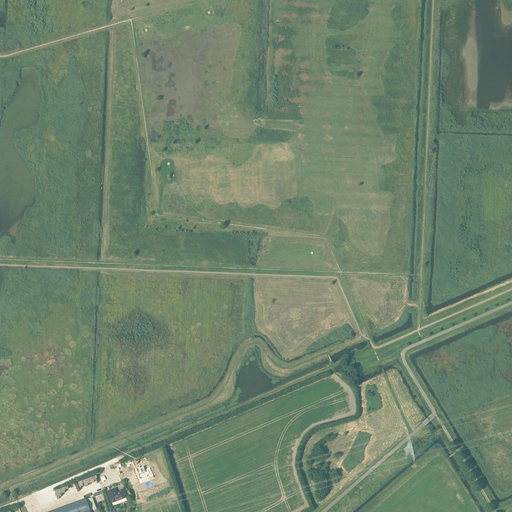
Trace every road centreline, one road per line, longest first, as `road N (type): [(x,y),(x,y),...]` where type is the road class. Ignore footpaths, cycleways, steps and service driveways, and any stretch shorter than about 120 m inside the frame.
road 1 (unknown): [(0,264),(335,277),(368,337)]
road 2 (unknown): [(373,349),(511,289)]
